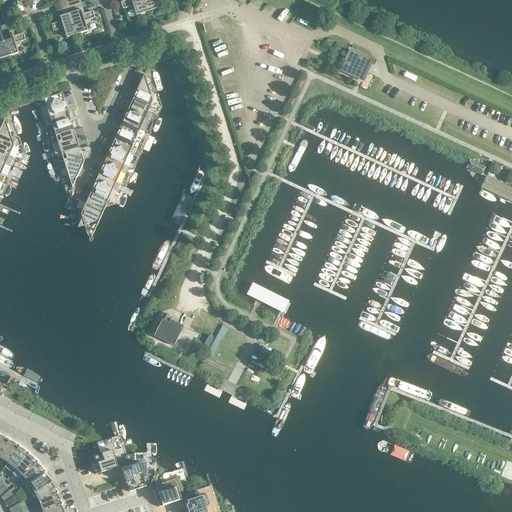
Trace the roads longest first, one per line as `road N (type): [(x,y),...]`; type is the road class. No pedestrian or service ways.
road 1 (unclassified): [(511,136),(388,80),(379,52),(333,31),(309,38),(232,11),(191,23)]
road 2 (unclassified): [(221,320),(186,298),(236,180),(191,23)]
road 3 (residential): [(0,414),(63,445),(82,511)]
